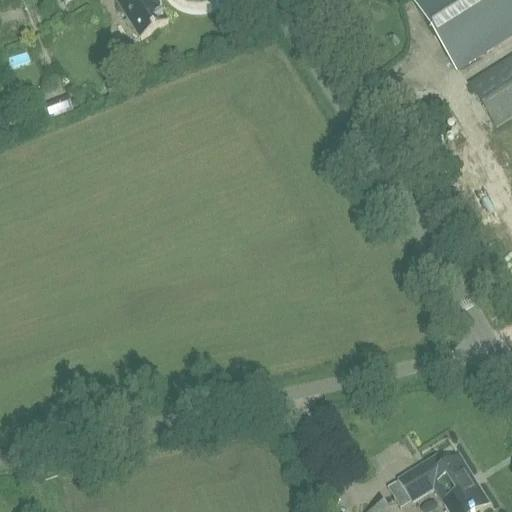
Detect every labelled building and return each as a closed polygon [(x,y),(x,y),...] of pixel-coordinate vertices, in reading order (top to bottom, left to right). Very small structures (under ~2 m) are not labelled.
[(135,39),(138,37),(141,42),(168,24),(158,8),(161,6),(157,0),(114,0),(129,22),(125,24),(135,39)] [(511,0),(409,0),(455,71),(511,33),(511,0)] [(5,11),(10,22),(31,13),(26,2),(5,11)] [(496,129),(511,118),(511,59),(469,87),(496,129)] [(63,84),(43,93),(52,112),(72,103),(63,84)] [(458,163),(472,155),(466,143),(452,151),(458,163)] [(437,459),(398,484),(404,493),(412,506),(415,511),(478,511),(488,506),(459,461),(444,470),(437,459)]
